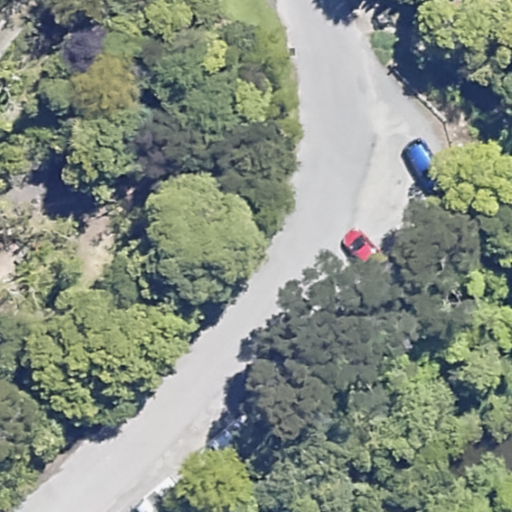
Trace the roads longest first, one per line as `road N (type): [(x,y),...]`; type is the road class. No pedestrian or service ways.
road 1 (residential): [(87,511),(266,357),(356,194),(356,50),(303,0)]
road 2 (track): [(356,50),(511,138)]
